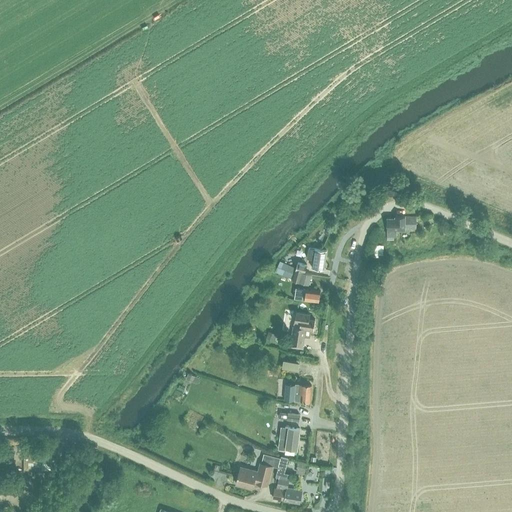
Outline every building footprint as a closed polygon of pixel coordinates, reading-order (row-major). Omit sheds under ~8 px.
[(387,218),(387,239),(394,239),(394,235),(396,235),(396,229),(405,228),(417,228),(416,216),(405,216),(395,216),(395,218),(387,218)] [(374,245),(374,255),(384,255),(384,246),(374,245)] [(309,248),(307,259),(314,260),(312,268),(324,270),(327,251),(313,248),(309,248)] [(290,264),(280,259),(275,271),(293,279),(295,273),(287,269),(290,264)] [(293,279),(293,280),(299,282),(302,272),(306,273),(308,265),(297,263),(295,273),(293,279)] [(299,282),(309,285),(312,274),(302,272),(299,282)] [(296,287),(294,298),(305,299),(319,302),(321,291),(306,289),(296,287)] [(310,313),(296,311),(291,345),(303,347),(304,337),(310,337),(312,329),(314,329),(315,319),(309,318),(310,313)] [(269,332),(267,338),(274,341),(277,335),(269,332)] [(282,365),(298,369),(299,360),(283,357),(282,365)] [(294,401),(310,402),(312,385),(300,384),(300,385),(286,384),(285,400),(294,400),(294,401)] [(182,411),(176,424),(189,430),(195,416),(182,411)] [(300,428),(285,426),(285,431),(284,437),(280,437),(279,449),(286,450),(286,448),(298,449),(300,428)] [(54,451),(27,451),(27,464),(50,464),(50,467),(56,467),(56,453),(56,451),(54,451)] [(241,467),(236,484),(253,488),(254,481),(267,485),(272,466),(273,463),(275,456),(267,454),(265,459),(264,463),(262,463),(261,463),(259,472),(241,467)] [(276,476),(279,477),(277,488),(286,489),(284,499),(299,502),(302,490),(289,487),(290,478),(291,474),(282,473),(283,469),(284,465),(287,465),(289,457),(287,457),(281,455),(281,458),(278,467),(278,468),(276,476)] [(299,463),(297,470),(305,472),(307,464),(299,463)] [(197,473),(199,468),(190,464),(188,470),(197,473)] [(51,485),(41,485),(41,498),(45,498),(52,498),(51,490),(51,485)] [(286,489),(277,488),(275,487),(274,497),(284,499),(286,489)]
